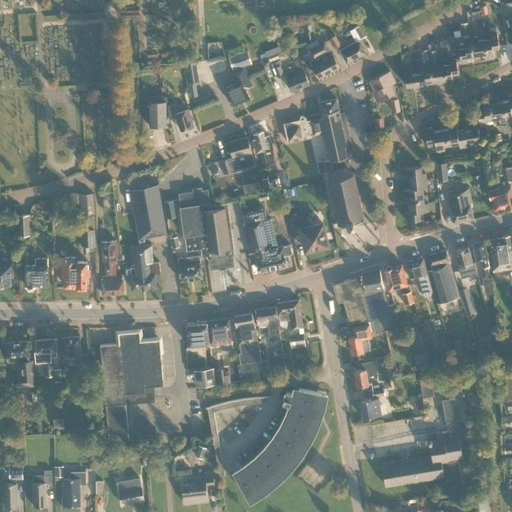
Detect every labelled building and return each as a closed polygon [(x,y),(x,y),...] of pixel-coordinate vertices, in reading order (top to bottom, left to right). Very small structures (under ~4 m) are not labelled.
[(482,13),(488,12),(487,4),(480,5),(482,13)] [(468,22),(461,23),(463,35),(470,34),(468,22)] [(361,37),(367,34),(361,23),(355,27),(361,37)] [(500,47),(497,32),(496,25),(490,26),(491,33),(490,33),(490,32),(484,33),(485,38),(488,58),(495,57),(493,48),(500,47)] [(479,39),(478,35),(477,27),(470,28),(472,36),(471,36),(474,56),(480,55),(481,59),(488,58),(485,38),(479,39)] [(451,33),(440,40),(443,45),(454,39),(451,33)] [(336,47),(341,44),(335,34),(331,37),(336,47)] [(468,57),(474,56),(471,36),(464,37),(465,42),(459,43),(462,62),(469,61),(468,57)] [(347,62),(366,51),(359,38),(340,48),(347,62)] [(319,77),(340,66),(332,52),(324,56),(322,54),(330,50),(325,41),(309,49),(314,58),(310,60),(319,77)] [(282,44),(269,49),(271,57),(285,52),(282,44)] [(430,61),(428,49),(421,50),(423,62),(430,61)] [(234,68),(251,62),(248,50),(230,56),(234,68)] [(442,55),(444,64),(444,63),(447,83),(454,82),(452,73),(459,72),(456,57),(453,58),(453,53),(442,55)] [(440,84),(447,83),(444,63),(444,64),(437,64),(436,54),(430,55),(431,61),(430,61),(433,81),(439,80),(440,84)] [(292,90),(310,83),(300,58),(295,59),(299,70),(296,71),(294,68),(287,71),(288,74),(286,75),(292,90)] [(191,96),(198,95),(196,81),(200,81),(197,61),(186,62),(189,82),(191,96)] [(433,81),(430,61),(423,62),(425,72),(418,73),(421,87),(428,86),(427,82),(433,81)] [(279,76),(284,74),(281,64),(275,67),(279,76)] [(414,88),(421,87),(418,73),(412,73),(411,64),(404,65),(407,85),(413,84),(414,88)] [(253,85),(248,73),(245,68),(244,65),(232,71),(236,82),(226,87),(234,105),(251,98),(246,88),(253,85)] [(398,98),(391,84),(396,81),(391,70),(371,80),(375,90),(373,91),(377,101),(390,95),(391,99),(393,111),(401,110),(399,98),(398,98)] [(337,97),(321,101),(324,116),(307,119),(307,118),(306,118),(310,137),(311,137),(310,135),(323,132),(326,145),(328,145),(332,162),(319,164),(320,171),(333,170),(334,170),(335,169),(346,167),(347,166),(346,163),(350,162),(348,150),(353,149),(345,112),(340,112),(337,97)] [(490,99),(493,118),(499,117),(500,121),(507,120),(504,100),(497,102),(497,97),(490,99)] [(494,122),(493,118),(490,99),(483,100),(485,109),(478,110),(481,124),(494,122)] [(167,125),(167,100),(150,100),(150,126),(158,126),(167,125)] [(175,102),(169,104),(169,119),(177,116),(181,129),(194,125),(189,108),(178,112),(175,102)] [(375,117),(376,126),(384,126),(384,117),(375,117)] [(289,141),(310,137),(306,118),(285,122),(289,141)] [(472,129),(469,130),(458,131),(457,122),(461,146),(475,144),(474,140),(481,139),(478,119),(470,120),(472,129)] [(459,142),(460,146),(461,146),(457,122),(449,124),(449,128),(442,129),(445,145),(459,142)] [(445,149),(445,145),(442,129),(434,130),(434,126),(425,128),(428,145),(436,144),(437,150),(445,149)] [(264,130),(254,132),(256,138),(253,138),(257,152),(264,150),(268,164),(276,161),(272,147),(273,147),(269,134),(265,135),(264,130)] [(234,156),(221,160),(225,173),(235,170),(256,164),(252,151),(248,136),(229,141),(234,156)] [(438,180),(449,178),(446,161),(436,163),(438,180)] [(511,206),(511,186),(511,185),(511,164),(502,167),(503,170),(503,171),(497,172),(498,176),(504,175),(505,180),(502,180),(503,185),(499,186),(499,187),(489,189),(491,198),(493,197),(496,208),(506,205),(507,207),(511,206)] [(403,188),(427,186),(426,171),(422,172),(421,165),(402,167),(402,174),(411,173),(413,187),(403,188)] [(352,170),(346,167),(335,169),(334,170),(330,177),(329,177),(329,178),(339,223),(341,223),(348,221),(349,224),(356,223),(355,219),(363,218),(365,217),(355,172),(354,171),(352,170)] [(284,171),(267,174),(271,187),(287,183),(284,171)] [(159,183),(130,188),(140,238),(168,233),(167,229),(161,198),(159,183)] [(409,203),(425,202),(423,187),(427,186),(403,188),(404,196),(408,196),(409,203)] [(469,186),(447,191),(451,207),(454,221),(474,217),(471,205),(473,205),(469,186)] [(211,204),(208,188),(179,192),(181,206),(187,250),(201,248),(202,256),(207,255),(207,257),(209,257),(210,268),(235,265),(233,254),(235,253),(228,201),(211,204)] [(259,192),(261,200),(269,198),(267,190),(259,192)] [(94,192),(81,193),(82,213),(95,213),(94,192)] [(175,198),(164,200),(166,210),(177,209),(175,198)] [(429,201),(425,202),(409,203),(410,211),(406,211),(406,219),(421,218),(420,210),(430,209),(429,201)] [(256,250),(260,270),(287,264),(285,254),(293,253),(291,243),(283,245),(279,246),(272,247),(272,245),(277,244),(271,216),(266,217),(264,209),(242,214),(244,223),(243,223),(250,251),(256,250)] [(30,213),(18,213),(19,234),(31,234),(30,213)] [(84,245),(84,253),(90,249),(95,249),(95,244),(96,244),(95,227),(94,214),(82,214),(83,245),(84,245)] [(302,215),(291,218),(294,229),(301,228),(306,250),(329,244),(323,222),(304,227),(302,215)] [(511,248),(510,234),(502,235),(502,236),(491,238),(492,250),(491,250),(493,270),(511,267),(511,248)] [(180,246),(178,236),(171,237),(173,247),(180,246)] [(116,239),(102,240),(103,259),(105,259),(106,275),(102,275),(103,293),(125,291),(123,274),(116,274),(115,258),(118,258),(116,239)] [(477,260),(482,259),(484,275),(491,274),(489,258),(485,240),(474,243),(477,260)] [(152,243),(131,245),(133,266),(135,266),(136,274),(131,275),(133,288),(157,286),(156,273),(161,272),(160,260),(154,261),(152,243)] [(455,250),(460,266),(462,276),(478,272),(475,262),(473,262),(469,246),(455,250)] [(428,270),(438,302),(460,296),(447,249),(429,254),(433,268),(428,270)] [(203,277),(200,254),(178,257),(181,280),(203,277)] [(75,256),(65,256),(65,262),(63,262),(63,274),(66,274),(66,285),(80,285),(80,287),(86,287),(86,285),(87,285),(87,260),(75,260),(75,256)] [(8,258),(0,257),(0,286),(2,287),(2,284),(3,284),(3,283),(11,283),(11,274),(13,274),(13,262),(8,262),(8,258)] [(49,257),(36,257),(36,264),(26,264),(27,285),(30,288),(33,288),(36,284),(37,284),(37,283),(49,283),(49,264),(49,257)] [(419,274),(423,293),(432,290),(424,257),(406,262),(410,277),(419,274)] [(401,292),(403,296),(405,303),(414,300),(409,283),(408,284),(403,264),(394,267),(392,265),(386,267),(385,268),(389,282),(387,282),(390,290),(402,286),(403,292),(401,292)] [(376,333),(400,326),(394,303),(387,305),(380,268),(362,271),(363,275),(347,279),(334,284),(339,302),(344,300),(351,323),(374,320),(376,333)] [(475,311),(468,286),(460,288),(467,313),(475,311)] [(304,332),(303,326),(299,299),(278,302),(280,318),(287,317),(289,329),(299,327),(300,332),(304,332)] [(271,339),(282,337),(277,305),(256,309),(259,326),(269,325),(271,339)] [(240,363),(261,359),(253,312),(235,315),(241,352),(238,352),(240,363)] [(225,345),(232,344),(231,317),(209,319),(210,331),(211,331),(212,345),(225,343),(225,345)] [(189,344),(209,343),(208,321),(187,323),(189,344)] [(352,325),(354,336),(350,337),(353,353),(370,350),(368,337),(373,336),(370,322),(352,325)] [(119,331),(120,341),(101,343),(106,404),(109,441),(129,439),(126,402),(155,400),(154,391),(154,384),(164,384),(160,337),(140,339),(140,329),(119,331)] [(77,353),(79,365),(78,366),(78,369),(87,369),(86,365),(90,364),(88,351),(83,352),(81,334),(62,336),(64,354),(77,353)] [(290,336),(292,345),(296,345),(297,348),(306,346),(305,334),(290,336)] [(463,336),(453,339),(457,355),(467,352),(463,336)] [(38,350),(35,351),(36,362),(46,361),(47,376),(54,376),(53,361),(53,356),(58,355),(57,337),(37,339),(38,350)] [(8,360),(21,360),(22,373),(16,373),(17,386),(35,385),(33,359),(30,359),(28,340),(7,341),(8,360)] [(430,362),(427,351),(415,355),(418,365),(430,362)] [(264,375),(271,374),(268,358),(261,359),(264,375)] [(368,376),(378,374),(376,360),(365,362),(367,369),(355,371),(358,386),(369,384),(368,376)] [(229,366),(215,368),(217,383),(231,381),(229,366)] [(215,367),(194,369),(197,386),(217,383),(215,367)] [(434,376),(423,378),(426,396),(437,394),(434,376)] [(291,467),(300,456),(302,454),(311,441),(311,440),(318,426),(318,425),(324,410),(324,409),(320,408),(326,392),(300,387),(298,395),(288,391),(284,401),(295,405),(292,414),(286,426),(278,438),(269,448),(260,458),(249,467),(237,474),(251,499),(252,499),(266,490),(279,480),(291,468),(291,467)] [(384,387),(372,389),(374,396),(385,394),(384,387)] [(37,391),(29,391),(30,400),(38,399),(37,391)] [(220,475),(226,474),(214,410),(231,406),(245,403),(261,401),(261,396),(256,397),(239,399),(226,401),(208,407),(220,475)] [(433,454),(419,456),(383,463),(386,485),(445,475),(442,460),(443,460),(447,481),(462,478),(459,459),(449,461),(449,458),(464,456),(463,455),(469,454),(465,426),(461,427),(460,418),(462,417),(458,396),(443,398),(446,420),(448,420),(450,429),(443,430),(444,436),(430,439),(433,454)] [(360,400),(364,417),(382,414),(379,397),(360,400)] [(199,444),(196,455),(203,457),(207,447),(199,444)] [(18,482),(17,482),(17,478),(24,478),(23,465),(10,465),(10,478),(12,478),(12,482),(6,482),(7,506),(19,506),(18,482)] [(55,475),(64,475),(64,465),(55,465),(55,475)] [(53,485),(53,473),(53,468),(44,468),(45,474),(33,474),(35,505),(48,504),(47,486),(53,485)] [(65,478),(65,498),(62,498),(62,507),(71,507),(71,505),(80,504),(80,483),(86,483),(86,470),(79,470),(71,471),(71,478),(65,478)] [(186,502),(210,499),(207,483),(215,482),(214,470),(205,471),(205,475),(194,476),(195,483),(183,484),(186,502)] [(140,476),(118,480),(120,489),(123,504),(144,500),(145,499),(144,495),(142,485),(140,476)] [(430,511),(429,502),(418,504),(419,511),(430,511)]
